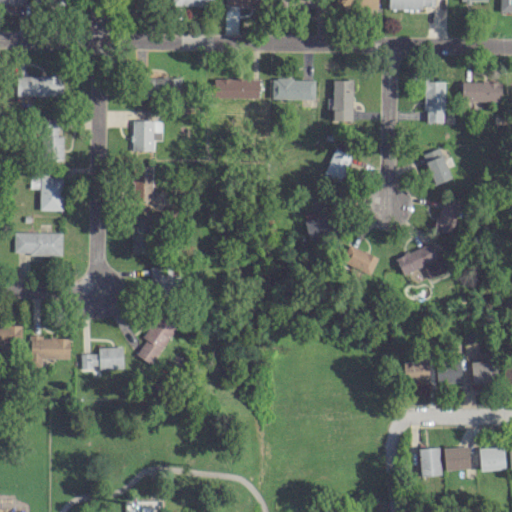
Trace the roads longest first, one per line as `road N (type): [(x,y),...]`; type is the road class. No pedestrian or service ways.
road 1 (residential): [(511,43),(0,39)]
road 2 (residential): [(94,283),(95,0)]
road 3 (residential): [(391,43),(391,201)]
